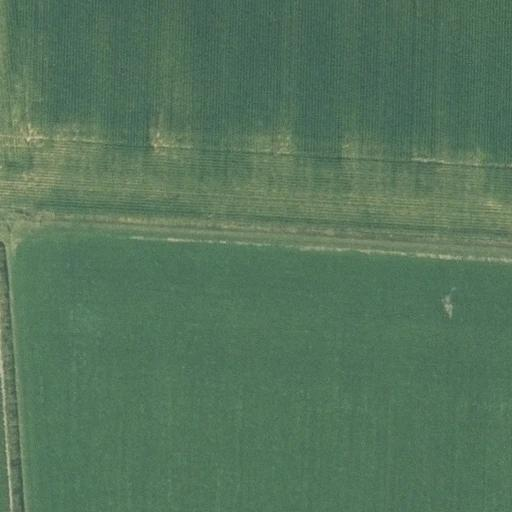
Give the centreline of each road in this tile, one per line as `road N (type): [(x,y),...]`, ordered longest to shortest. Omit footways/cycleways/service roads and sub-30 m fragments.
road 1 (track): [(11,215),(511,247)]
road 2 (track): [(0,215),(11,215),(26,511)]
